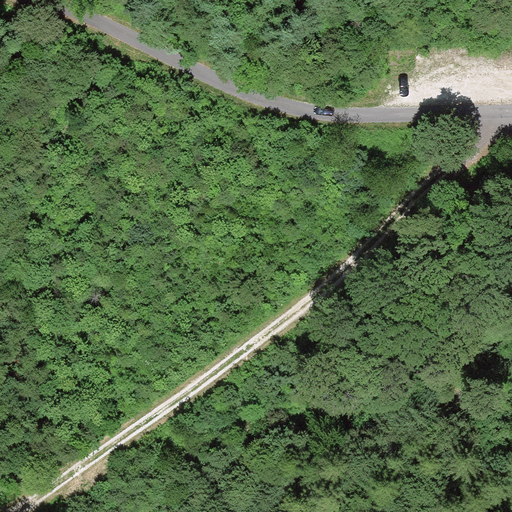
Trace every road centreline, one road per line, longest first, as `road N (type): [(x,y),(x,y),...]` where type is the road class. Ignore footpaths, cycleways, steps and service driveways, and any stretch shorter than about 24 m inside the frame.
road 1 (track): [(20,511),(264,333),(511,120)]
road 2 (unclassified): [(38,0),(276,106),(337,118),(511,113)]
